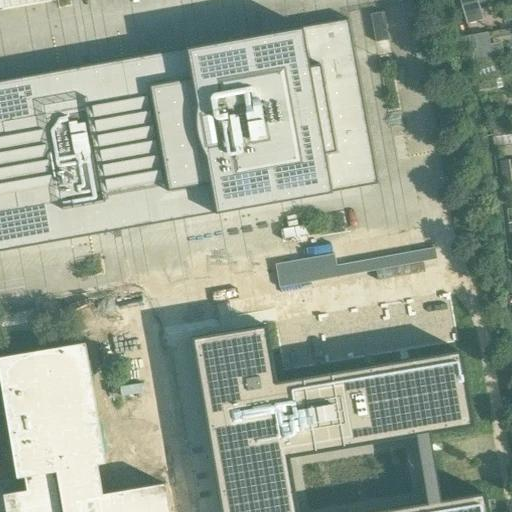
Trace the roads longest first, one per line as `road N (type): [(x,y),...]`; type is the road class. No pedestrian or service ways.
road 1 (unknown): [(473,459),(450,313),(328,330)]
road 2 (unknown): [(473,459),(301,484)]
